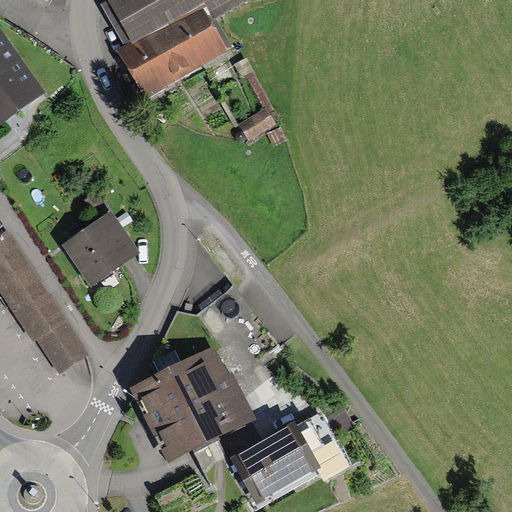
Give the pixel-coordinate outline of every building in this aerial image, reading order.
[(110,0),(103,4),(130,51),(115,60),(145,111),(237,59),(221,30),(274,0),(110,0)] [(0,31),(0,129),(46,97),(0,31)] [(266,109),(239,126),(249,143),(277,126),(266,109)] [(65,249),(94,291),(141,258),(112,217),(65,249)] [(40,345),(60,375),(88,356),(12,239),(0,246),(0,295),(34,349),(40,345)] [(133,392),(170,465),(254,423),(218,350),(133,392)] [(230,462),(253,504),(317,471),(294,428),(230,462)]
